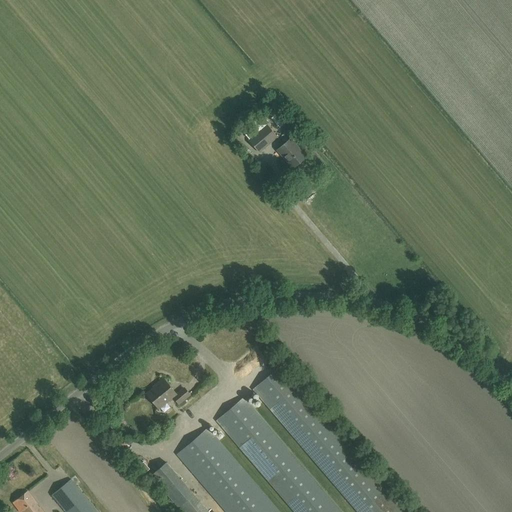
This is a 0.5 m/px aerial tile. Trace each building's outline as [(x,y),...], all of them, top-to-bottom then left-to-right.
[(277,135),(266,123),(266,124),(259,116),(242,131),(248,139),(259,151),(277,135)] [(292,167),(306,155),(290,137),(277,148),(292,167)] [(253,389),(357,511),(404,511),(280,366),(253,389)] [(178,403),(189,395),(184,388),(176,395),(163,378),(156,385),(156,386),(146,394),(158,408),(168,400),(169,401),(173,397),(178,403)] [(218,421),(296,511),(343,511),(245,398),(218,421)] [(280,511),(209,428),(178,455),(226,511),(280,511)] [(145,472),(149,468),(143,461),(138,465),(145,472)] [(209,511),(193,493),(172,469),(166,461),(151,474),(157,482),(178,506),(182,511),(209,511)] [(98,511),(71,479),(52,495),(66,511),(98,511)] [(23,511),(43,511),(28,491),(12,503),(13,503),(19,511),(20,511),(22,511),(23,511)]
